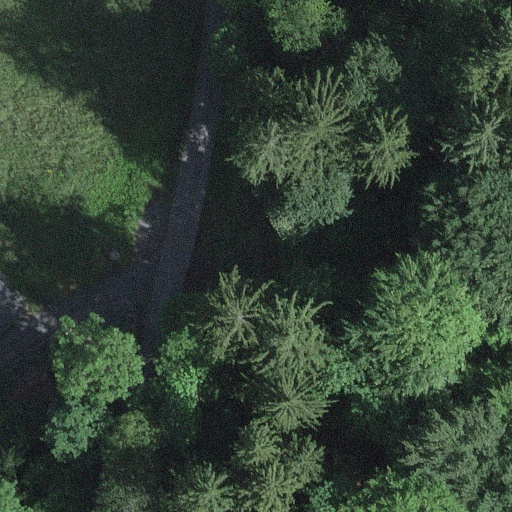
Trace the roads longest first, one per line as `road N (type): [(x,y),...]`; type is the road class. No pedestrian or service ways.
road 1 (unclassified): [(98,511),(169,277),(218,0)]
road 2 (track): [(338,511),(511,359)]
